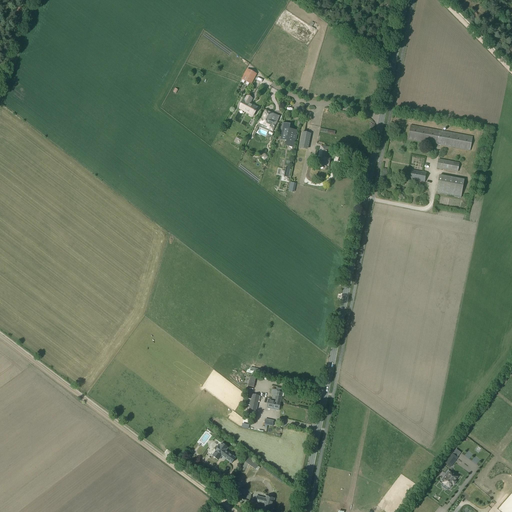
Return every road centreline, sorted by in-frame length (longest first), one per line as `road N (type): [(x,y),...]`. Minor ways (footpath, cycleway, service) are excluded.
road 1 (tertiary): [(301,511),(381,118)]
road 2 (track): [(232,511),(0,336)]
road 3 (tertiary): [(381,118),(405,0)]
